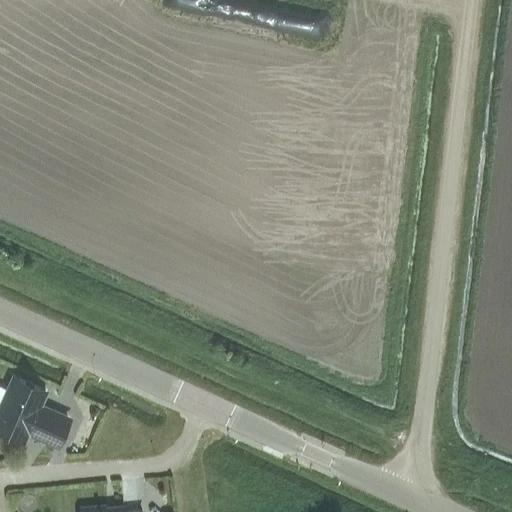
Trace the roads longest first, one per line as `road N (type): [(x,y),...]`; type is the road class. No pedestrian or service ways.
road 1 (unclassified): [(413,502),(470,0)]
road 2 (track): [(418,452),(0,263)]
road 3 (residential): [(0,482),(168,464),(205,406)]
road 4 (tertiary): [(205,406),(413,502)]
road 5 (tertiary): [(0,314),(205,406)]
